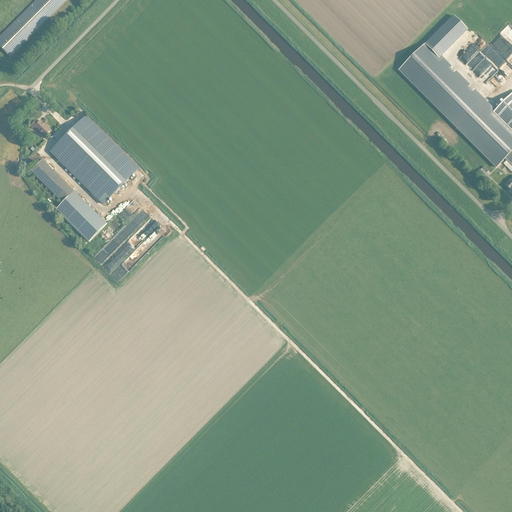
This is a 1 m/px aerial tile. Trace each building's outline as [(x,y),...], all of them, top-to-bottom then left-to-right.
[(37,0),(0,37),(0,49),(9,59),(67,0),(37,0)] [(452,17),(398,72),(495,169),(503,160),(511,169),(511,177),(511,178),(504,186),(506,189),(505,189),(505,191),(508,193),(509,193),(510,192),(511,189),(511,93),(494,112),(492,114),(438,60),(440,58),(466,32),(452,17)] [(52,151),(50,153),(103,206),(121,188),(137,171),(84,118),(67,135),(52,151)] [(47,129),(46,129),(39,123),(37,125),(34,123),(29,128),(32,131),(33,129),(43,138),(50,132),(47,129)] [(41,162),(30,173),(62,205),(73,193),(41,162)] [(482,168),(477,173),(484,180),(486,183),(487,182),(489,180),(489,179),(487,177),(485,175),(484,174),(486,172),(482,168)] [(62,205),(55,211),(88,244),(105,226),(77,198),(73,193),(62,205)]
